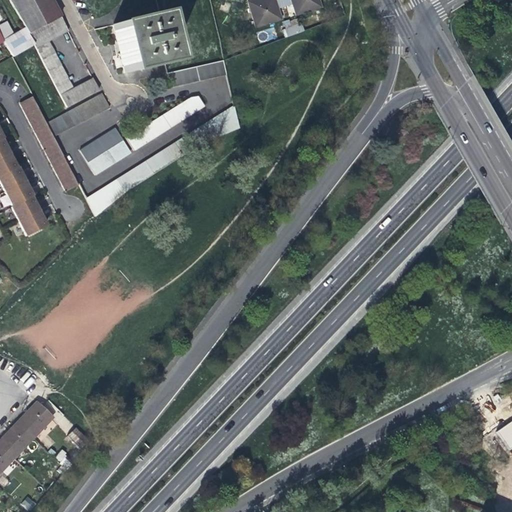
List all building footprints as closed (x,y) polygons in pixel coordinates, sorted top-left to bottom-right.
[(6,0),(27,38),(59,21),(48,0),(6,0)] [(258,0),(255,1),(245,4),(253,31),(280,23),(277,11),(273,0),(258,0)] [(288,0),(273,0),(277,11),(284,10),(290,8),(288,0)] [(320,11),(317,0),(288,0),(290,8),(294,19),(320,11)] [(143,66),(184,57),(189,57),(177,9),(133,19),(138,42),(143,66)] [(285,36),(304,32),(302,24),(290,27),(289,20),(282,21),(285,36)] [(68,35),(59,21),(27,38),(33,48),(69,114),(101,97),(92,80),(73,89),(51,44),(68,35)] [(24,31),(1,44),(11,61),(33,48),(27,38),(24,31)] [(180,88),(225,77),(222,62),(177,73),(180,88)] [(108,110),(101,97),(69,114),(46,126),(53,140),(108,110)] [(17,107),(64,195),(76,188),(30,100),(17,107)] [(196,100),(189,101),(125,142),(133,153),(203,110),(196,100)] [(233,109),(84,202),(93,219),(125,193),(185,155),(209,142),(238,130),(233,109)] [(115,131),(79,153),(94,177),(129,155),(115,131)] [(0,137),(0,190),(10,209),(8,211),(23,240),(45,229),(39,216),(32,203),(30,199),(32,198),(26,188),(24,184),(20,176),(17,170),(15,171),(11,162),(4,150),(0,142),(2,141),(0,137)] [(0,474),(52,420),(36,405),(22,420),(6,436),(0,442),(0,474)] [(511,448),(511,421),(497,431),(510,450),(511,448)] [(67,436),(80,449),(89,441),(76,427),(67,436)] [(63,468),(71,464),(64,451),(56,455),(63,468)] [(27,496),(20,504),(28,511),(35,503),(27,496)]
